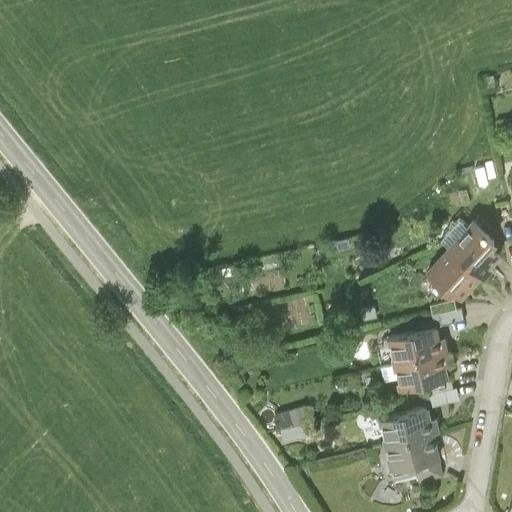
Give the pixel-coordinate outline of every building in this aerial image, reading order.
[(496,240),(474,220),(450,246),(483,275),(502,255),(491,245),(496,240)] [(483,275),(450,246),(426,272),(448,292),(452,287),(463,298),(483,275)] [(453,299),(431,304),(432,306),(434,314),(439,312),(455,309),(453,299)] [(455,309),(439,312),(441,322),(462,317),(460,307),(455,309)] [(435,326),(390,336),(391,342),(396,361),(447,350),(444,337),(438,338),(435,326)] [(396,361),(391,342),(375,346),(379,365),(381,364),(396,361)] [(399,374),(402,385),(426,379),(446,375),(444,362),(449,361),(447,350),(396,361),(399,374)] [(399,374),(396,361),(381,364),(384,377),(399,374)] [(446,375),(426,379),(429,392),(451,387),(448,374),(446,375)] [(455,386),(451,387),(429,392),(424,394),(427,406),(428,405),(458,398),(455,386)] [(427,406),(381,416),(387,443),(433,432),(439,431),(436,417),(431,418),(428,405),(427,406)] [(303,406),(275,413),(279,426),(280,426),(303,420),(307,419),(303,406)] [(303,420),(280,426),(283,439),(307,433),(303,420)] [(433,432),(387,443),(395,477),(419,471),(417,466),(440,461),(433,432)] [(442,472),(440,461),(417,466),(419,471),(420,478),(442,472)]
